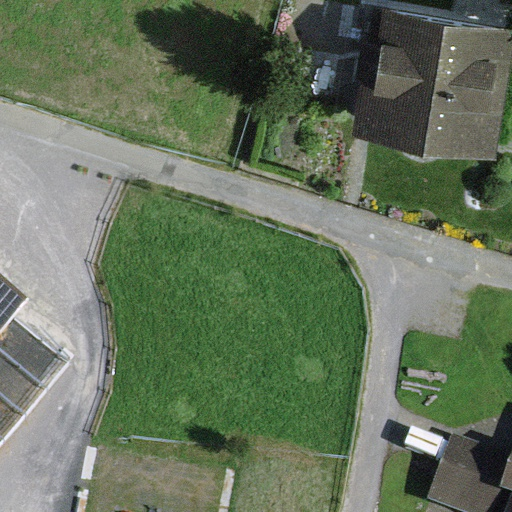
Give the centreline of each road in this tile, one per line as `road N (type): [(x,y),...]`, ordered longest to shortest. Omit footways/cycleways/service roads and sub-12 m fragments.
road 1 (track): [(0,115),(503,255)]
road 2 (track): [(355,511),(400,226)]
